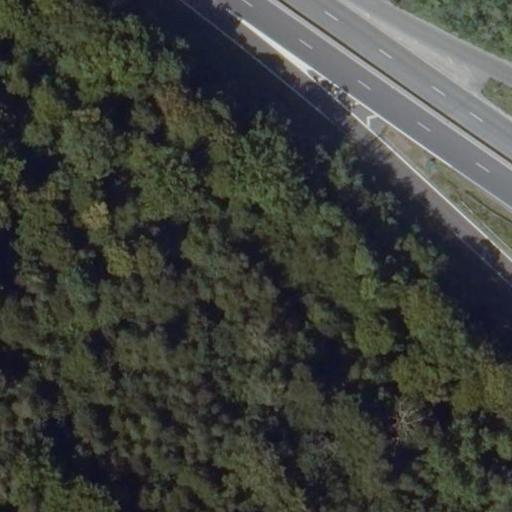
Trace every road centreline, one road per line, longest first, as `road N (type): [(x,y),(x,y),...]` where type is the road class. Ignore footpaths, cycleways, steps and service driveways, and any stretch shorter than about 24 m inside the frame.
road 1 (trunk): [(243,0),(263,52),(511,281)]
road 2 (trunk): [(243,0),(511,190)]
road 3 (trunk): [(511,144),(300,0)]
road 4 (trunk): [(511,82),(361,0)]
